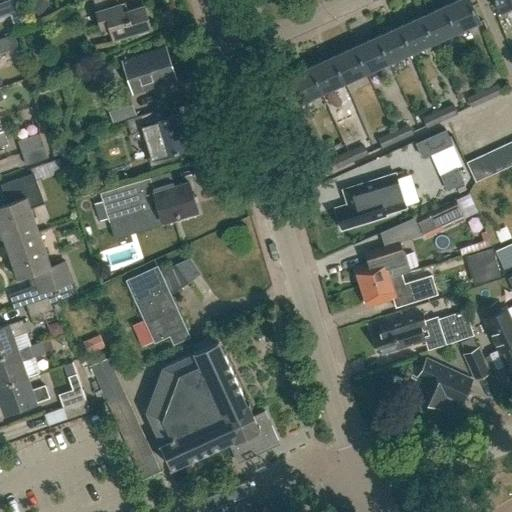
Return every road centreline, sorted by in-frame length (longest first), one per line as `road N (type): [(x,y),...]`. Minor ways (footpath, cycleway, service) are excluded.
road 1 (unclassified): [(359,484),(233,57)]
road 2 (unclassified): [(359,484),(511,434)]
road 3 (residential): [(233,57),(358,0)]
